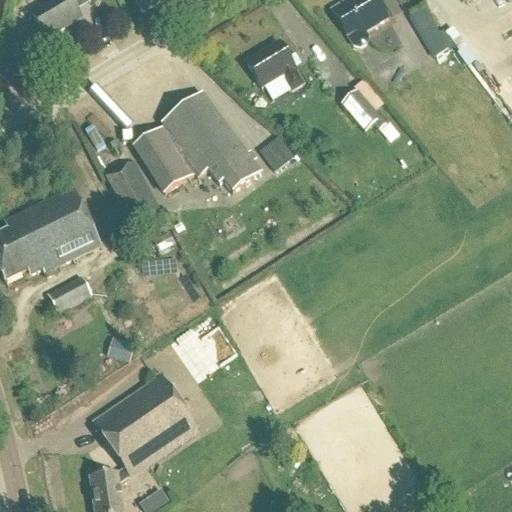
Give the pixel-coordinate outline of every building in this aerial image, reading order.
[(65,0),(32,20),(45,44),(81,23),(74,11),(87,3),(85,0),(65,0)] [(133,0),(144,17),(172,0),(133,0)] [(374,0),(360,0),(355,3),(353,0),(352,0),(329,13),(346,41),(351,50),(358,52),(367,47),(369,39),(366,34),(387,21),(374,0)] [(406,19),(432,63),(453,51),(427,7),(406,19)] [(476,64),(452,31),(445,36),(458,55),(457,56),(467,70),(476,64)] [(292,97),(304,90),(295,76),(296,76),(278,48),(245,68),(261,94),(283,81),(284,83),(292,97)] [(135,154),(165,201),(194,180),(197,184),(208,176),(219,191),(224,188),(232,199),(261,178),(200,97),(158,127),(163,134),(135,154)] [(337,114),(361,142),(380,126),(355,97),(337,114)] [(105,182),(132,232),(160,216),(133,167),(105,182)] [(73,194),(4,228),(8,236),(0,240),(0,278),(4,288),(27,277),(29,281),(42,275),(44,278),(100,251),(73,194)] [(46,301),(57,319),(91,301),(81,282),(46,301)] [(117,479),(89,483),(93,511),(121,511),(118,488),(128,482),(129,483),(146,472),(147,473),(199,438),(160,381),(155,384),(157,387),(94,429),(93,428),(92,429),(124,476),(117,481),(117,479)]
